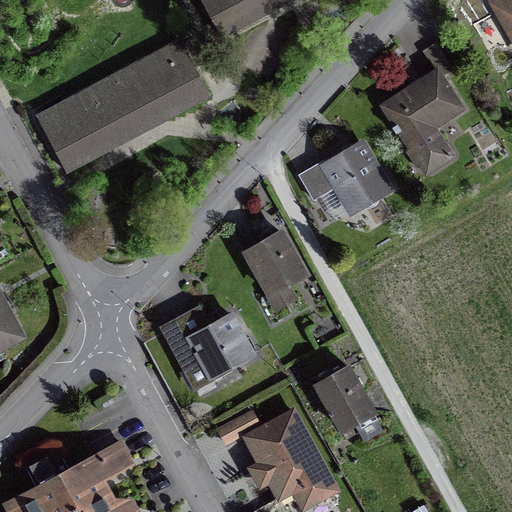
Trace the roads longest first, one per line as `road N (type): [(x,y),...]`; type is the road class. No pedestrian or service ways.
road 1 (residential): [(407,0),(104,328)]
road 2 (residential): [(0,134),(104,328)]
road 3 (residential): [(208,511),(104,328)]
road 4 (residential): [(104,328),(0,437)]
